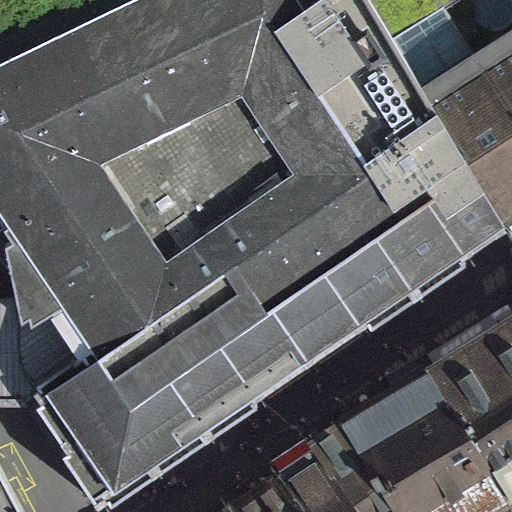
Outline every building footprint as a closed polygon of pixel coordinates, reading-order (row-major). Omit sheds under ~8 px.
[(0,397),(43,395),(104,495),(511,229),(422,90),(364,0),(52,0),(0,23),(0,211),(11,228),(25,296),(0,297),(0,397)] [(511,31),(422,90),(511,229),(511,228),(511,31)] [(511,322),(435,376),(511,496),(511,322)] [(511,496),(435,376),(350,433),(402,511),(505,511),(511,508),(511,496)] [(402,511),(350,433),(289,475),(313,511),(402,511)] [(313,511),(289,475),(237,511),(313,511)]
